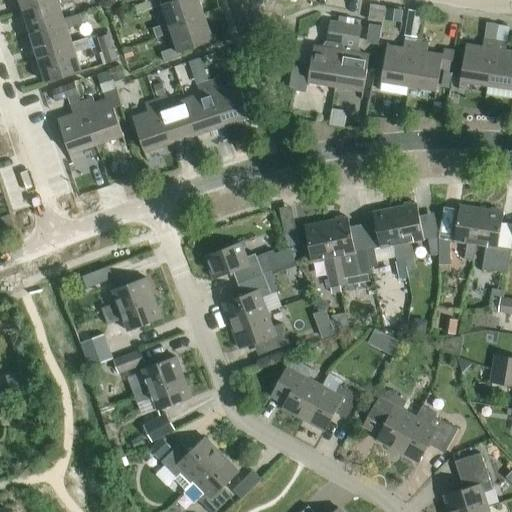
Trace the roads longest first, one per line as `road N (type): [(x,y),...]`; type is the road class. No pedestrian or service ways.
road 1 (residential): [(153,203),(243,422),(394,511)]
road 2 (unclassified): [(511,144),(465,139),(330,151),(153,203)]
road 3 (residential): [(54,238),(0,81)]
